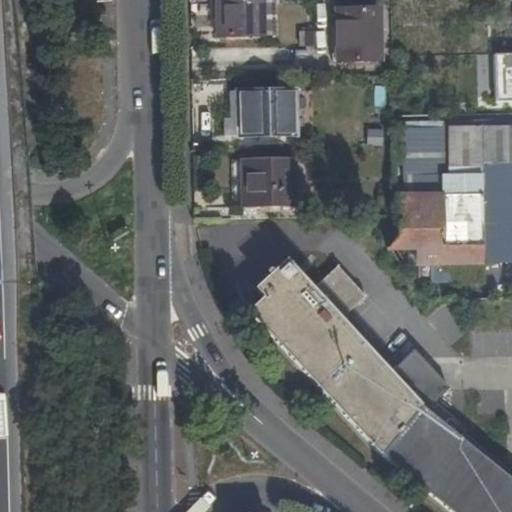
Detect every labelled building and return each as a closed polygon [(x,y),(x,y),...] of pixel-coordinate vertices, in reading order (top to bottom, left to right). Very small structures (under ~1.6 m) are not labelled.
[(263,36),(262,0),(215,0),(216,37),(263,36)] [(380,9),(337,10),(337,61),(380,60),(380,9)] [(511,54),(492,55),(494,102),(511,102),(511,54)] [(295,92),(238,92),(238,136),(245,136),(296,135),(295,92)] [(480,175),(511,174),(511,127),(456,128),(439,129),(427,129),(392,129),(393,147),(394,178),(443,176),(480,175)] [(294,161),(241,162),(242,205),(294,204),(294,161)] [(481,211),(511,210),(511,174),(480,175),(481,211)] [(395,236),(385,249),(407,249),(408,265),(482,263),(481,211),(480,175),(443,176),(394,178),(395,217),(395,236)] [(511,210),(481,211),(482,263),(511,262),(511,210)] [(293,363),(330,316),(281,264),(253,290),(262,299),(247,314),(293,363)] [(337,410),(375,365),(330,316),(293,363),(337,410)] [(511,511),(511,486),(414,406),(375,365),(337,410),(378,454),(449,511),(511,511)]
